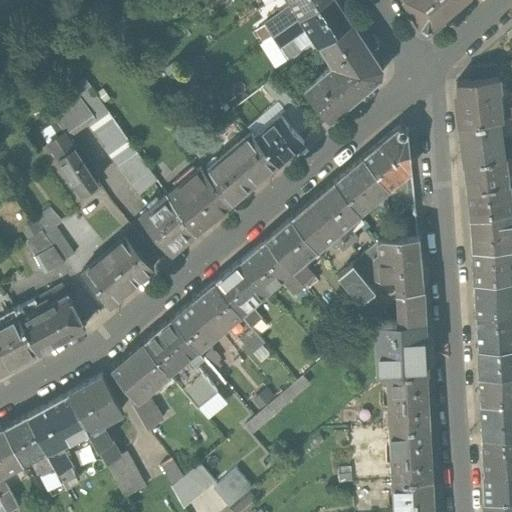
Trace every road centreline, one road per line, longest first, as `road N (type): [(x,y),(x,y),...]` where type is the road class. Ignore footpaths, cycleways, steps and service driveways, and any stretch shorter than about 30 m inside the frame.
road 1 (residential): [(420,76),(91,347),(0,397)]
road 2 (residential): [(459,511),(434,107),(420,76)]
